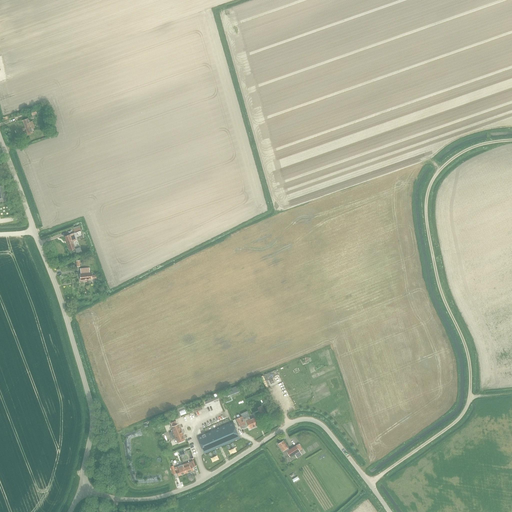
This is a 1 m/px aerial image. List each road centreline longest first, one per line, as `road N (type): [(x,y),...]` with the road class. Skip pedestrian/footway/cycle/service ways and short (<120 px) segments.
road 1 (unclassified): [(389,511),(311,419),(168,494),(134,500),(80,489)]
road 2 (unclassified): [(80,489),(90,405),(0,138)]
road 3 (track): [(469,396),(469,361),(439,286),(426,198),(455,156),(511,139)]
road 4 (track): [(369,483),(458,419),(469,396)]
